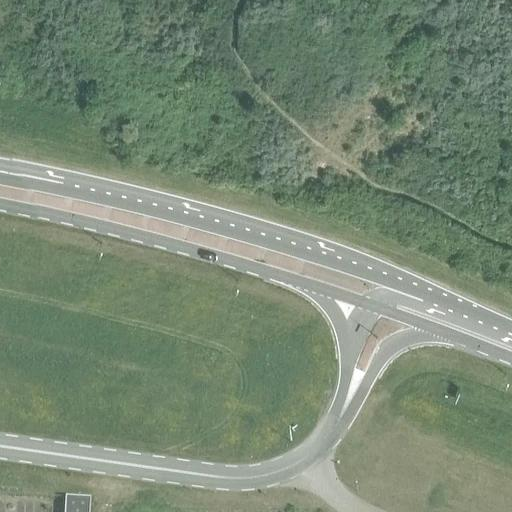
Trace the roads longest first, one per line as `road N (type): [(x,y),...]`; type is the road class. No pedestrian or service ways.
road 1 (primary): [(385,296),(359,271),(277,246),(0,179)]
road 2 (primary): [(0,204),(348,299),(385,296)]
road 3 (primary): [(0,446),(224,478),(260,476),(307,456)]
road 4 (primary): [(349,392),(394,342),(450,323)]
